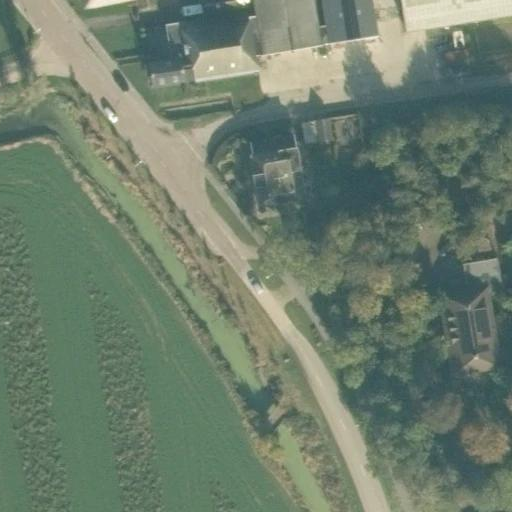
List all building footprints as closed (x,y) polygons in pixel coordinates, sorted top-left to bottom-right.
[(81,0),(82,0),(83,0),(85,7),(124,0),(137,0),(139,11),(155,8),(153,0),(81,0)] [(312,0),(252,0),(255,16),(249,16),(248,12),(175,24),(165,25),(171,61),(148,64),(151,86),(194,80),(194,83),(258,72),(255,57),(255,56),(261,56),(320,46),(377,37),(373,15),(370,0),(321,0),(325,26),(317,27),(312,0)] [(202,0),(205,14),(235,9),(233,0),(202,0)] [(511,0),(399,0),(401,11),(404,27),(405,33),(511,15),(511,0)] [(184,16),(201,14),(199,5),(183,7),(184,16)] [(314,121),(318,143),(332,141),(328,118),(314,121)] [(304,199),(295,148),(293,136),(248,144),(259,207),(304,199)] [(487,260),(462,264),(465,278),(489,273),(487,260)] [(498,271),(489,273),(492,292),(502,291),(498,271)] [(445,294),(439,295),(444,325),(447,325),(448,333),(445,333),(448,346),(453,348),(457,368),(475,365),(476,371),(495,368),(492,354),(498,353),(492,316),(486,317),(482,288),(452,293),(452,295),(446,296),(445,294)]
